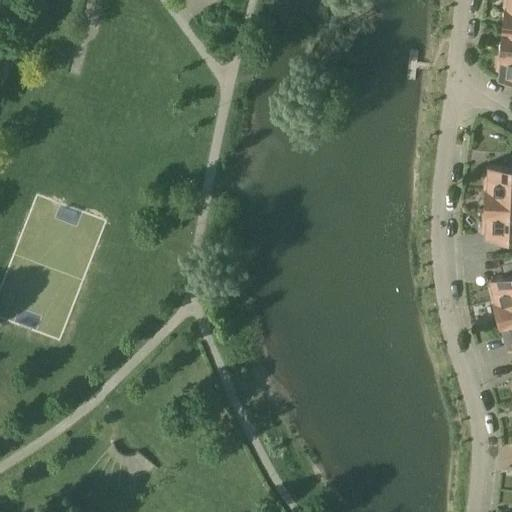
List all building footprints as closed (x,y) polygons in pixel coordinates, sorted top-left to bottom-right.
[(511,7),(504,7),(501,29),(511,30),(511,7)] [(499,52),(511,53),(511,30),(501,29),(499,52)] [(511,53),(499,52),(497,68),(500,68),(499,76),(511,77),(511,53)] [(485,172),(485,188),(511,189),(511,165),(489,165),(488,173),(485,172)] [(511,212),(511,189),(485,188),(484,211),(511,212)] [(511,212),(484,211),(483,227),(486,227),(486,235),(511,236),(511,212)] [(489,286),(493,301),(511,296),(511,271),(490,277),(492,285),(489,286)] [(511,296),(493,301),(499,323),(511,319),(511,296)] [(511,319),(499,323),(503,338),(506,338),(508,345),(511,344),(511,319)]
